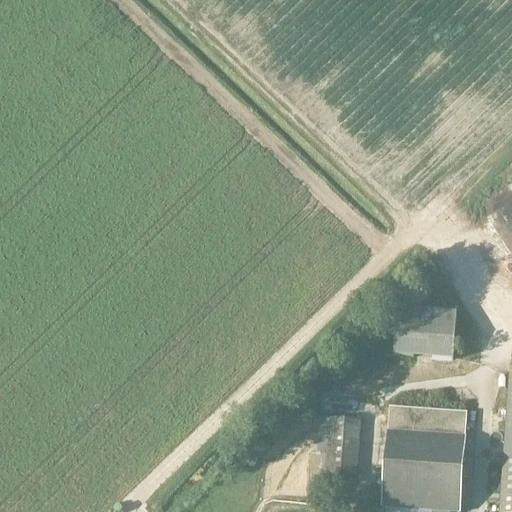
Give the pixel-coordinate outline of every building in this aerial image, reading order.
[(511,213),(501,202),(487,216),(503,232),(511,222),(511,213)] [(449,230),(493,312),(511,301),(511,291),(472,218),(449,230)] [(457,314),(398,310),(395,358),(454,362),(457,314)] [(511,511),(511,376),(509,377),(499,511),(511,511)] [(387,434),(386,434),(381,510),(402,511),(459,511),(464,439),(466,416),(389,410),(387,434)] [(360,423),(329,420),(328,433),(314,432),(310,483),(324,484),(355,486),(360,423)] [(295,431),(278,430),(277,450),(294,451),(295,431)]
